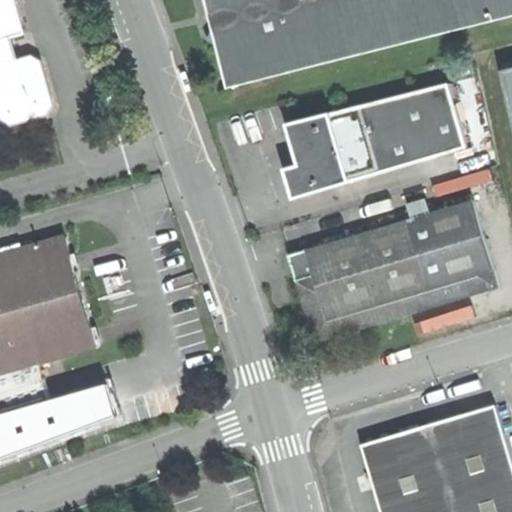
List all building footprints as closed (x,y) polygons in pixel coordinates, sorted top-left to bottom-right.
[(20,0),(0,0),(0,34),(11,31),(28,26),(20,0)] [(208,0),(212,15),(222,20),(211,37),(221,44),(234,90),(500,19),(495,0),(208,0)] [(511,0),(495,0),(500,19),(511,16),(511,0)] [(14,42),(11,31),(0,34),(0,59),(18,54),(14,42)] [(34,50),(18,54),(27,87),(0,94),(0,98),(5,115),(17,119),(55,108),(57,97),(44,51),(34,50)] [(0,94),(27,87),(18,54),(0,59),(0,94)] [(447,84),(290,130),(303,174),(294,177),(289,184),(292,196),(303,199),(315,195),(317,181),(336,176),(339,188),(467,151),(447,84)] [(328,191),(339,188),(336,176),(317,181),(315,195),(328,191)] [(476,197),(325,243),(347,315),(497,269),(476,197)] [(68,236),(0,255),(0,373),(43,362),(100,345),(85,294),(68,236)] [(503,288),(497,269),(347,315),(325,243),(308,248),(323,297),(336,339),(503,288)] [(0,414),(53,399),(43,362),(0,373),(0,414)] [(511,511),(511,472),(490,407),(364,448),(384,511),(511,511)]
